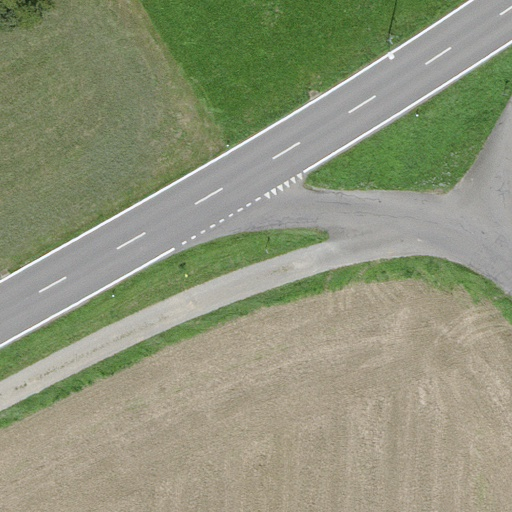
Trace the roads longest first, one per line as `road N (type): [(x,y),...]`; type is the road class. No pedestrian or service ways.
road 1 (track): [(0,407),(208,303),(436,226)]
road 2 (primary): [(511,9),(213,196)]
road 3 (unclassified): [(505,232),(213,196)]
road 4 (primary): [(213,196),(0,312)]
